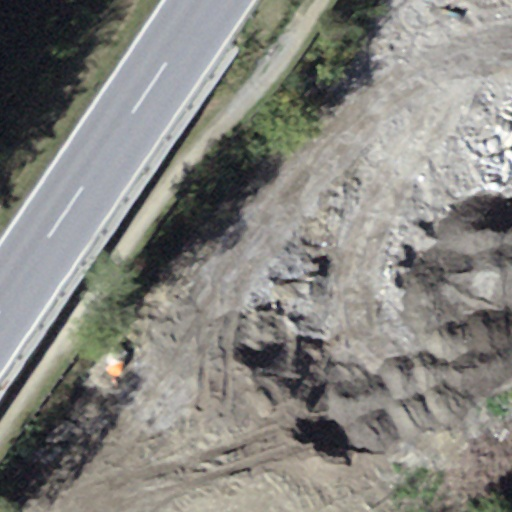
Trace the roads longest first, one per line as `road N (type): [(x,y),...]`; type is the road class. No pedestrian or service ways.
road 1 (track): [(0,464),(116,275),(306,0)]
road 2 (primary): [(214,0),(0,308)]
